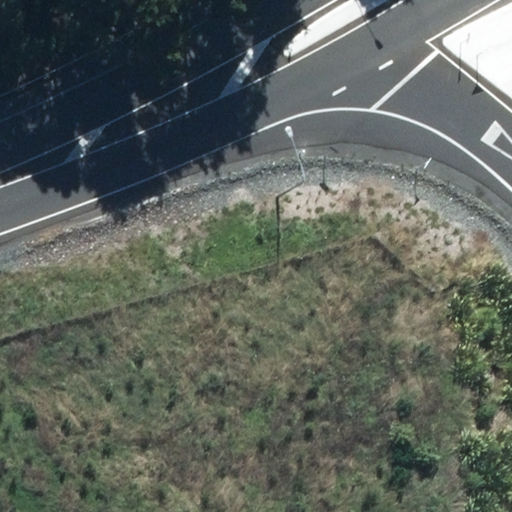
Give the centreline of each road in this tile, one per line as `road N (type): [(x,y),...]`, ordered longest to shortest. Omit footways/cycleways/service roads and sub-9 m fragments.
road 1 (secondary): [(0,178),(188,99),(314,30)]
road 2 (motorway): [(511,156),(406,79),(314,30)]
